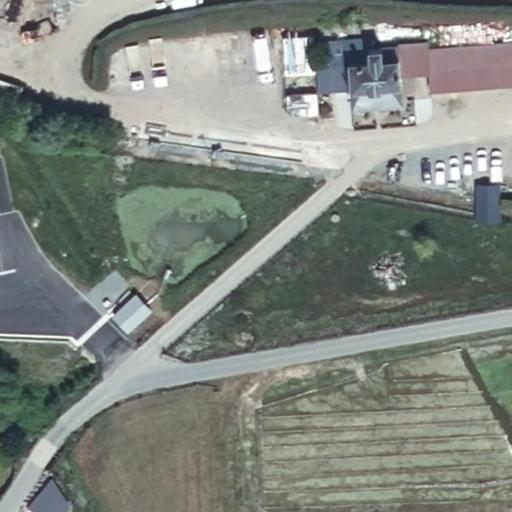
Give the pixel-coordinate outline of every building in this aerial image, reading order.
[(149,69),(167,66),(164,41),(146,43),(149,69)] [(398,83),(396,46),(368,48),(368,42),(329,44),(331,97),(348,96),(348,115),(398,113),(398,83)] [(511,89),(511,46),(428,50),(428,45),(396,46),(398,83),(427,81),(428,93),(511,89)] [(499,194),(476,194),(475,220),(499,220),(499,194)] [(135,327),(152,311),(136,294),(119,311),(135,327)] [(64,511),(69,506),(52,478),(28,506),(34,511),(64,511)]
